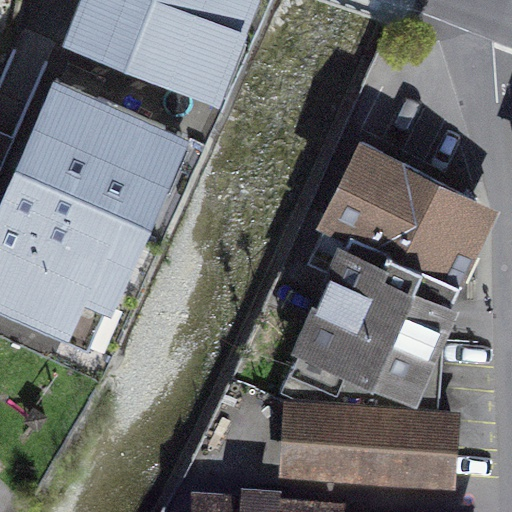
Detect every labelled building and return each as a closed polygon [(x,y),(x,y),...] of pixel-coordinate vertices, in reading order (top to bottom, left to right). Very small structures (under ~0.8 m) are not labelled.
[(242,0),(85,0),(75,27),(214,77),(242,0)] [(173,132),(44,77),(0,179),(0,298),(86,335),(173,132)] [(281,390),(341,391),(437,173),(350,134),(315,217),(348,231),(281,390)] [(437,173),(341,391),(413,397),(500,203),(437,173)] [(465,407),(282,397),(277,473),(461,484),(465,407)]
